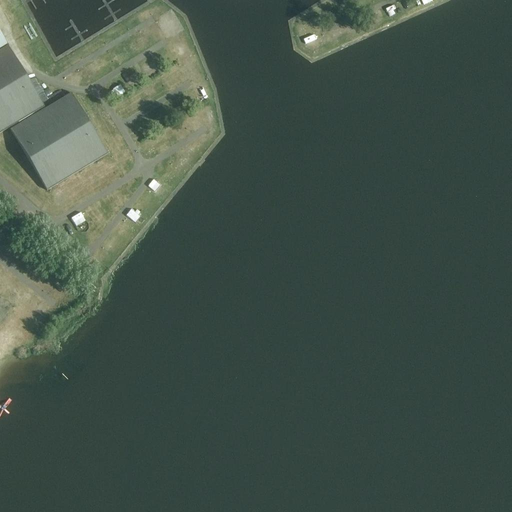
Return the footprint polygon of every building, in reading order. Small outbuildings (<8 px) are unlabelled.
[(401,0),(405,9),(414,6),(412,0),(401,0)] [(321,23),(330,17),(322,5),(313,11),(321,23)] [(341,17),(350,16),(349,6),(340,7),(341,17)] [(375,18),(385,18),(385,6),(375,6),(375,18)] [(161,20),(166,37),(176,34),(172,17),(161,20)] [(171,19),(177,30),(181,27),(175,17),(171,19)] [(345,23),(351,36),(360,32),(354,20),(345,23)] [(338,32),(339,31),(337,26),(327,31),(332,41),(337,38),(338,40),(342,39),(338,32)] [(323,49),(313,34),(306,38),(315,53),(323,49)] [(0,134),(8,129),(46,191),(107,155),(70,94),(45,110),(0,35),(0,134)] [(179,59),(189,54),(181,38),(171,44),(179,59)] [(144,39),(132,42),(135,53),(147,51),(144,39)] [(120,84),(112,89),(118,97),(125,92),(120,84)] [(189,109),(194,105),(186,94),(181,98),(189,109)] [(176,153),(171,160),(185,168),(189,161),(176,153)] [(154,182),(149,187),(157,194),(161,189),(154,182)] [(100,250),(97,257),(105,262),(109,254),(100,250)] [(44,273),(50,281),(59,274),(52,266),(44,273)] [(66,294),(71,288),(65,282),(59,287),(66,294)] [(24,310),(29,315),(38,305),(32,300),(24,310)]
